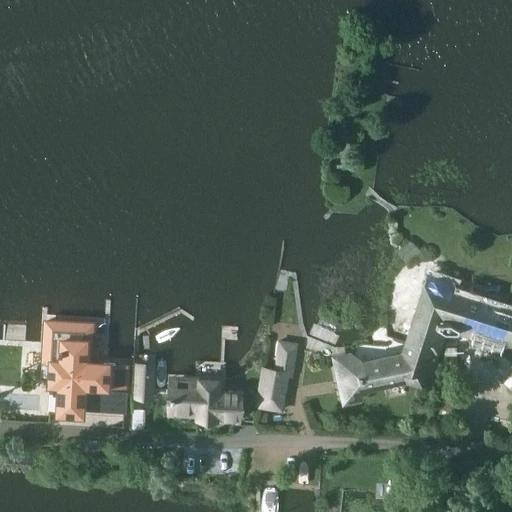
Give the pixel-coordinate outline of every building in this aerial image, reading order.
[(343,173),(344,165),(332,163),(331,171),(343,173)] [(446,291),(448,284),(427,278),(424,289),(423,289),(404,353),(346,366),(351,391),(403,380),(403,377),(428,385),(444,331),(460,333),(461,330),(471,333),(470,337),(501,348),(502,343),(511,312),(446,291)] [(511,346),(511,312),(502,343),(511,346)] [(126,364),(112,363),(90,362),(91,328),(92,324),(46,321),(46,326),(43,362),(51,362),(49,384),(59,384),(57,413),(82,415),(83,386),(125,388),(125,374),(126,364)] [(293,374),(298,344),(281,341),(278,358),(280,359),(278,370),(264,368),(258,405),(283,409),(289,373),(293,374)] [(157,370),(157,361),(137,360),(136,371),(135,396),(156,398),(157,370)] [(243,422),(245,387),(223,386),(224,375),(174,373),(172,415),(197,417),(197,420),(243,422)] [(455,414),(461,396),(442,389),(436,407),(455,414)] [(144,428),(145,409),(133,408),(131,428),(144,428)] [(266,423),(268,412),(259,411),(258,422),(266,423)]
